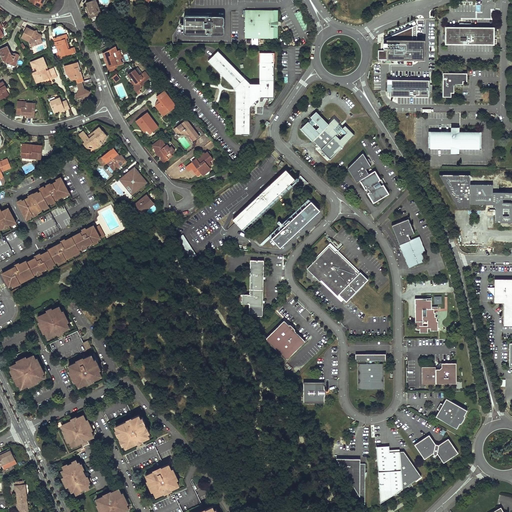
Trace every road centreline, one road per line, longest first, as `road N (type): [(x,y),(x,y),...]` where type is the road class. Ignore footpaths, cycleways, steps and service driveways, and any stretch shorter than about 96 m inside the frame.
road 1 (residential): [(331,217),(287,272),(341,336),(344,403),(363,419),(385,416),(398,389),(397,289),(372,228)]
road 2 (residential): [(231,511),(131,383),(89,396)]
road 3 (tertiary): [(456,258),(368,101)]
road 4 (residential): [(303,83),(274,133),(326,191)]
road 5 (tertiary): [(489,388),(456,258)]
road 6 (residential): [(89,396),(144,511)]
